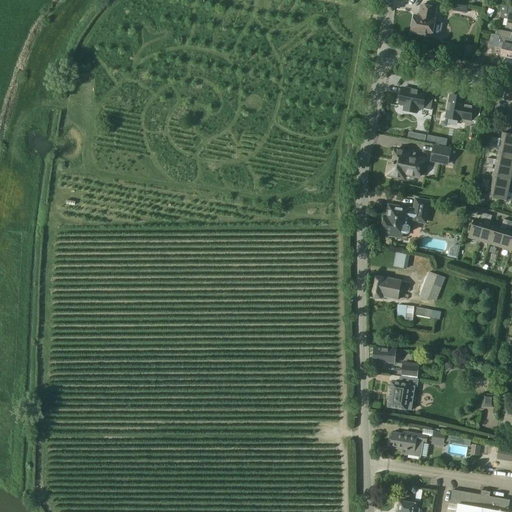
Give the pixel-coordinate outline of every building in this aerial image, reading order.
[(432,36),(435,19),(433,19),(436,8),(421,5),(419,16),(414,15),(411,32),(432,36)] [(511,28),(511,7),(508,7),(501,6),(499,12),(501,13),(501,18),(509,20),(507,27),(511,28)] [(511,58),(511,44),(510,45),(511,39),(511,38),(500,36),(497,47),(502,49),(501,56),(511,58)] [(402,88),(399,104),(405,105),(404,110),(416,113),(417,107),(430,110),(433,98),(425,97),(426,93),(402,88)] [(463,106),(465,98),(450,95),(445,119),(460,122),(461,120),(477,123),(481,109),(473,107),(466,106),(466,107),(463,106)] [(406,133),(410,115),(387,109),(383,127),(406,133)] [(417,123),(413,138),(453,147),(457,132),(417,123)] [(511,134),(503,133),(500,144),(511,146),(511,134)] [(490,142),(489,147),(499,149),(498,154),(511,157),(511,146),(500,144),(498,144),(490,142)] [(434,148),(432,160),(448,164),(450,151),(434,148)] [(389,165),(388,165),(386,173),(388,173),(387,175),(404,178),(405,174),(419,177),(420,172),(424,173),(426,165),(422,164),(423,160),(414,158),(415,153),(409,152),(396,149),(393,164),(390,163),(389,165)] [(497,160),(487,158),(486,163),(511,168),(511,157),(498,154),(497,160)] [(492,170),(492,169),(495,170),(494,176),(511,179),(511,174),(511,168),(486,163),(485,168),(492,170)] [(494,176),(491,186),(509,190),(511,179),(494,176)] [(481,184),(480,189),(490,191),(489,197),(506,201),(509,190),(491,186),(489,186),(481,184)] [(416,199),(414,210),(389,206),(387,217),(385,217),(382,234),(398,237),(399,232),(407,234),(409,232),(410,228),(409,226),(407,226),(409,216),(427,219),(430,201),(416,199)] [(474,220),(468,238),(479,241),(484,224),(474,220)] [(489,244),(495,227),(484,224),(479,241),(489,244)] [(505,230),(495,227),(489,244),(500,247),(505,230)] [(511,245),(511,232),(505,230),(500,247),(510,251),(511,245)] [(449,248),(447,257),(457,259),(460,246),(454,245),(449,248)] [(408,255),(396,253),(394,267),(405,269),(408,255)] [(428,299),(436,302),(441,288),(434,285),(437,275),(429,272),(419,297),(428,300),(428,299)] [(381,297),(397,300),(401,282),(374,276),(370,297),(381,299),(381,297)] [(398,305),(396,317),(411,319),(412,307),(398,305)] [(417,308),(415,316),(431,319),(433,311),(417,308)] [(373,362),(395,364),(396,350),(374,348),(373,362)] [(402,362),(401,376),(418,378),(419,365),(402,362)] [(417,388),(418,380),(400,377),(398,384),(392,383),(387,407),(410,411),(415,387),(417,388)] [(388,447),(413,452),(415,441),(416,437),(408,436),(391,432),(388,447)] [(431,445),(443,447),(445,434),(433,432),(431,445)] [(470,454),(479,456),(481,446),(472,445),(470,454)] [(511,460),(511,448),(499,447),(498,459),(511,460)] [(456,511),(508,511),(510,500),(453,490),(450,503),(458,505),(456,511)] [(397,511),(417,511),(420,501),(408,499),(407,502),(399,501),(397,511)]
